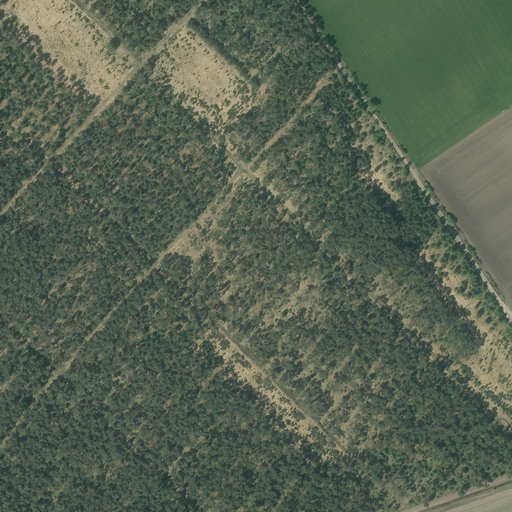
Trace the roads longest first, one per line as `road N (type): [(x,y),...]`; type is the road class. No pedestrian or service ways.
road 1 (track): [(337,61),(57,369),(0,444)]
road 2 (track): [(296,0),(511,319)]
road 3 (track): [(0,210),(203,0)]
